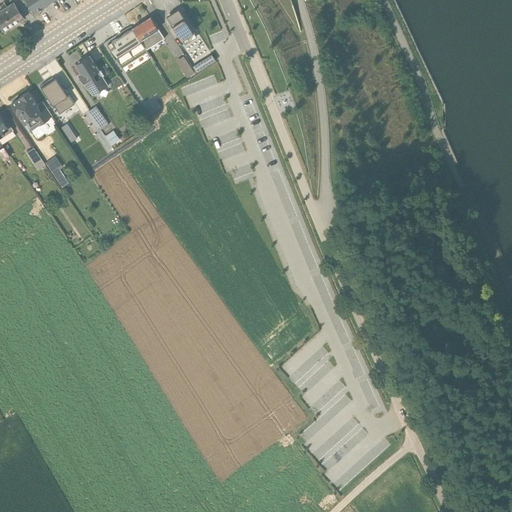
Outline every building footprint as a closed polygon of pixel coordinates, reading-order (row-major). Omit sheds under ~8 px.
[(35,11),(51,0),(21,0),(25,6),(29,4),(35,11)] [(0,9),(0,25),(4,31),(24,18),(13,2),(6,6),(0,9)] [(179,35),(184,44),(197,36),(187,22),(180,10),(168,17),(173,25),(168,28),(174,38),(179,35)] [(151,16),(133,27),(146,49),(164,37),(151,16)] [(146,49),(133,27),(107,44),(121,67),(147,51),(146,49)] [(183,51),(176,39),(169,44),(175,56),(183,51)] [(216,60),(211,53),(192,66),(196,72),(216,60)] [(80,80),(93,95),(108,85),(102,76),(104,74),(101,68),(99,69),(89,55),(76,63),(81,71),(78,73),(81,79),(80,80)] [(187,77),(194,72),(183,55),(175,60),(187,77)] [(52,77),(40,85),(54,107),(55,106),(60,113),(74,104),(65,89),(64,90),(61,85),(58,86),(52,77)] [(10,103),(30,132),(52,116),(42,101),(38,103),(29,90),(10,103)] [(95,105),(89,110),(102,128),(108,123),(95,105)] [(2,110),(0,111),(0,137),(12,129),(7,120),(7,119),(2,110)] [(120,139),(113,130),(105,135),(112,145),(120,139)] [(9,155),(3,146),(0,148),(0,152),(4,159),(9,155)] [(38,169),(46,164),(33,147),(27,151),(34,162),(33,163),(38,169)] [(95,158),(91,152),(83,158),(89,166),(94,163),(92,160),(95,158)] [(62,186),(69,182),(60,169),(63,166),(55,155),(46,162),(62,186)] [(354,432),(358,429),(362,434),(369,428),(354,412),(344,421),(354,432)] [(313,446),(328,467),(337,461),(322,439),(313,446)] [(352,463),(334,480),(340,486),(356,471),(352,468),(354,466),(352,463)]
